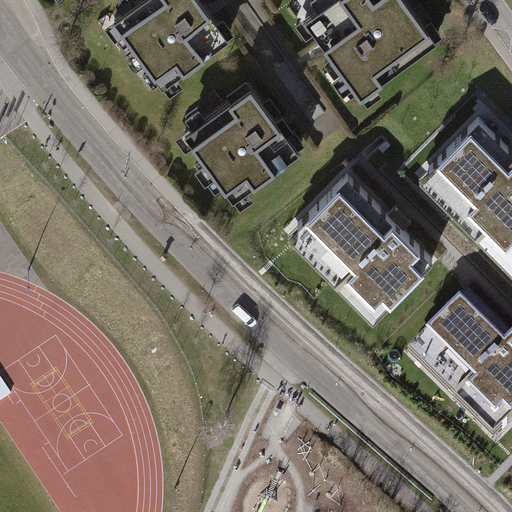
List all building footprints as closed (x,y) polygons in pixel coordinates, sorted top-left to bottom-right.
[(221,38),(193,0),(140,0),(115,18),(161,81),(221,38)] [(434,37),(405,0),(329,0),(293,28),(348,102),(434,37)] [(289,144),(243,89),(188,134),(234,190),(289,144)] [(511,146),(476,111),(412,176),(511,275),(511,146)] [(430,259),(344,175),(286,234),(372,318),(430,259)] [(511,418),(511,340),(467,296),(408,354),(492,438),(511,418)]
